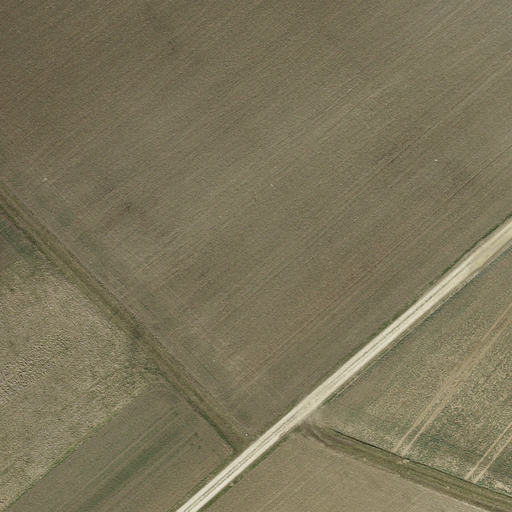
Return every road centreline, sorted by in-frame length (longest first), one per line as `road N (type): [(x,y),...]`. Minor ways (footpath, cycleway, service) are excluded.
road 1 (track): [(511,229),(187,511)]
road 2 (track): [(0,193),(252,454)]
road 3 (track): [(297,415),(333,438),(511,506)]
